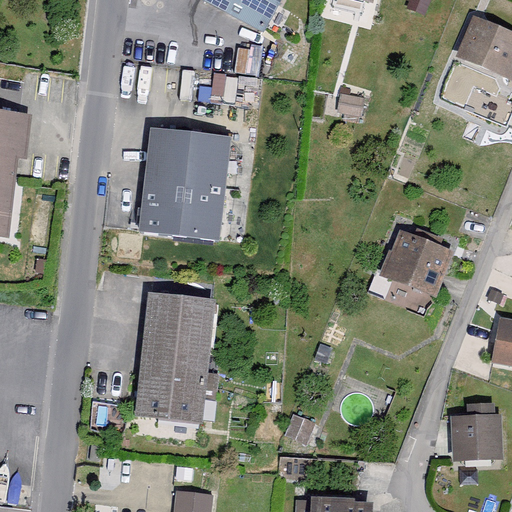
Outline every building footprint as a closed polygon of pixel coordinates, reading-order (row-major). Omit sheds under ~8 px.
[(179,0),(263,46),(286,0),(179,0)] [(330,0),(331,2),(375,12),(377,0),(330,0)] [(511,32),(479,18),(459,61),(511,84),(511,32)] [(261,104),(262,77),(215,74),(214,102),(261,104)] [(364,100),(340,96),(337,115),(360,119),(364,100)] [(0,114),(0,244),(13,246),(21,164),(31,165),(35,118),(0,114)] [(244,144),(156,136),(146,237),(234,245),(244,144)] [(450,248),(400,232),(386,276),(436,292),(450,248)] [(207,429),(220,307),(155,300),(149,363),(141,422),(207,429)] [(511,363),(511,318),(500,316),(492,359),(511,363)] [(452,424),(455,467),(507,466),(504,411),(468,413),(468,424),(452,424)] [(294,414),(286,434),(307,442),(315,423),(294,414)] [(179,496),(177,511),(213,511),(215,500),(179,496)] [(356,502),(315,503),(314,511),(377,511),(378,511),(356,507),(356,502)]
